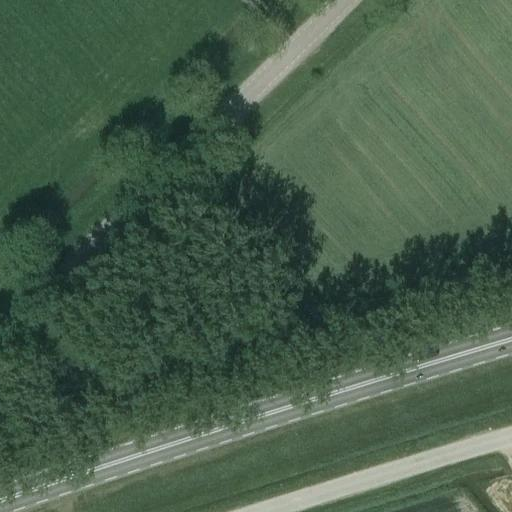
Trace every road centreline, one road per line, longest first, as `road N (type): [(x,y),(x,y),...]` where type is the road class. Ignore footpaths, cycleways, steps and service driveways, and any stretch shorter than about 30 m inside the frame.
road 1 (primary): [(511,348),(2,511)]
road 2 (unclassified): [(0,337),(347,0)]
road 3 (unclassified): [(272,511),(511,437)]
